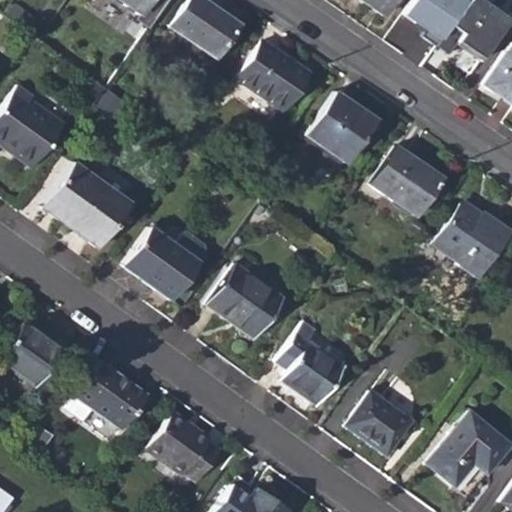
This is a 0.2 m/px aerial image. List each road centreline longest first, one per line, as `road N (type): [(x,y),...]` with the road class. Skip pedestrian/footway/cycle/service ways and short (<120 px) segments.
road 1 (residential): [(373,511),(0,238)]
road 2 (residential): [(274,0),(511,165)]
